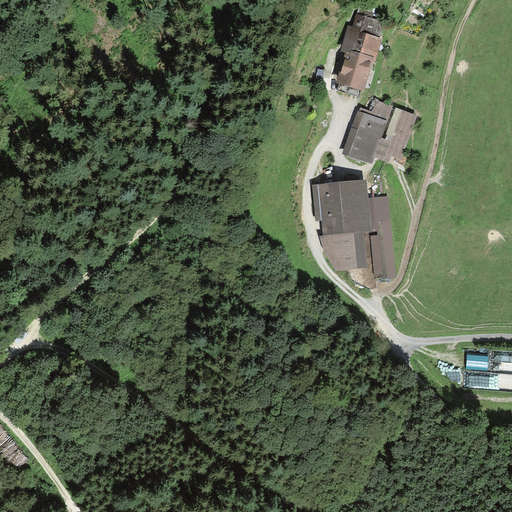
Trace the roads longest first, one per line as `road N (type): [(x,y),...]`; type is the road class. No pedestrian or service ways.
road 1 (track): [(27,332),(166,203),(205,90),(253,0)]
road 2 (residential): [(511,337),(404,339),(322,263),(305,195),(337,115),(330,83)]
road 3 (track): [(0,360),(27,332),(308,511)]
road 4 (track): [(415,212),(454,44),(474,0)]
road 5 (track): [(511,487),(416,378),(404,339)]
road 6 (track): [(77,511),(0,416)]
